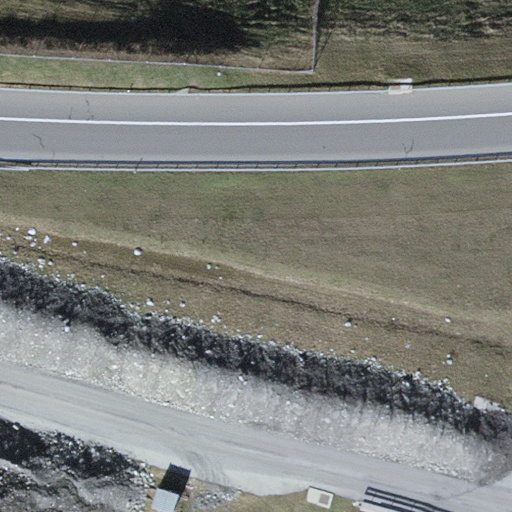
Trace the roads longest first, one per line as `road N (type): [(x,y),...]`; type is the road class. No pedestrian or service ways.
road 1 (motorway): [(511,485),(0,342)]
road 2 (motorway): [(511,126),(234,137),(0,133)]
